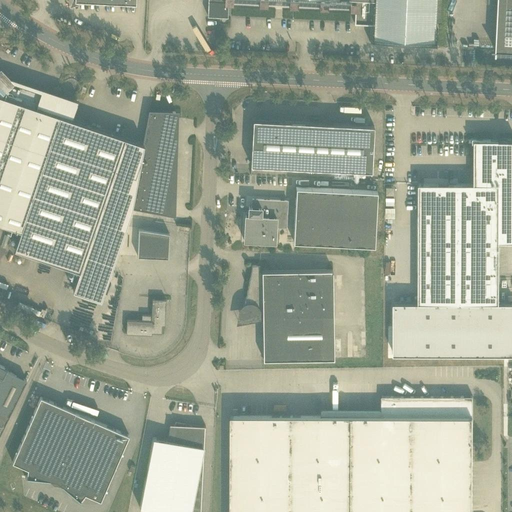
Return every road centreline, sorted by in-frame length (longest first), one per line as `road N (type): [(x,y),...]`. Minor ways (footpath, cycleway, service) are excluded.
road 1 (unclassified): [(216,75),(196,355),(168,380),(149,380),(64,353),(0,319)]
road 2 (unclassified): [(511,90),(216,75)]
road 3 (unclassified): [(216,75),(105,62),(1,5)]
